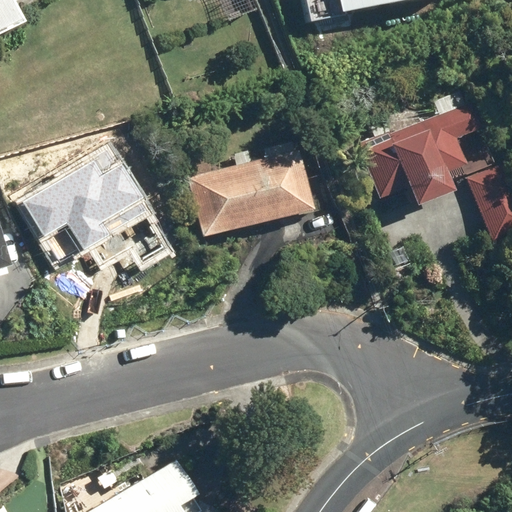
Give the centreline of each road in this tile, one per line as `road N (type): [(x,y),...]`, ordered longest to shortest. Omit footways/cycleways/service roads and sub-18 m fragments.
road 1 (residential): [(430,417),(386,366),(306,348),(0,414)]
road 2 (residential): [(430,417),(368,457),(320,511)]
